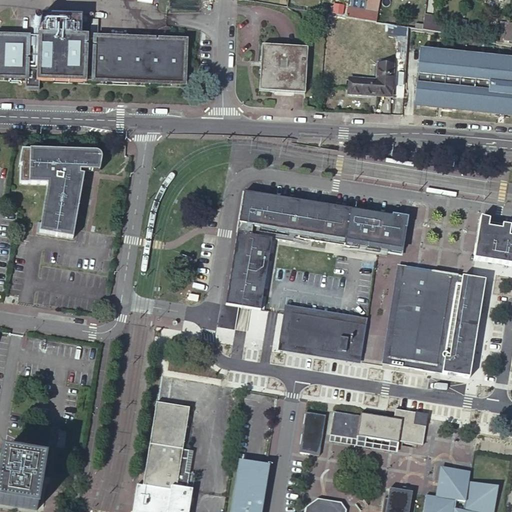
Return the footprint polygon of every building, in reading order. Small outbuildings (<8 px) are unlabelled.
[(348,12),(346,18),(377,23),(381,0),(369,0),(367,13),(348,9),(348,12)] [(341,17),(346,18),(348,12),(337,10),(336,16),(341,17)] [(441,33),(444,34),(445,27),(432,25),(433,18),(425,16),(422,30),(438,33),(441,33)] [(0,33),(0,80),(26,82),(25,85),(25,91),(39,92),(39,85),(39,82),(183,87),(184,74),(185,44),(80,41),(81,24),(40,22),(40,32),(40,35),(28,39),(28,41),(6,40),(6,34),(0,33)] [(438,33),(422,30),(421,39),(440,42),(441,33),(438,33)] [(511,60),(421,50),(415,105),(502,114),(511,115),(511,60)] [(307,54),(265,51),(262,94),(305,96),(307,54)] [(394,58),(379,57),(378,81),(350,79),(349,94),(392,97),(394,58)] [(94,154),(24,151),(21,166),(24,167),(24,169),(23,169),(20,184),(47,187),(41,225),(38,225),(36,235),(73,241),(80,200),(83,177),(79,177),(80,174),(80,172),(93,173),(94,154)] [(245,193),(226,303),(262,309),(274,239),(277,239),(296,242),(296,237),(347,245),(352,209),(245,193)] [(347,245),(347,247),(372,251),(372,250),(377,221),(364,219),(365,211),(352,209),(347,245)] [(365,211),(364,219),(377,221),(378,213),(365,211)] [(378,213),(377,221),(406,225),(408,218),(378,213)] [(401,262),(386,358),(393,364),(394,356),(406,279),(414,219),(408,218),(406,225),(402,255),(401,262)] [(491,220),(482,218),(475,259),(511,265),(511,228),(511,229),(511,227),(504,226),(504,225),(491,222),(491,220)] [(377,221),(372,250),(402,255),(406,225),(377,221)] [(277,239),(274,239),(262,309),(265,309),(277,239)] [(347,247),(346,254),(401,262),(402,255),(372,250),(372,251),(347,247)] [(437,371),(439,372),(455,274),(452,274),(420,269),(406,279),(394,356),(393,364),(437,371)] [(489,281),(455,274),(439,372),(473,378),(489,281)] [(357,323),(369,325),(370,318),(325,311),(295,306),(288,305),(287,313),(281,347),(352,357),(363,359),(364,352),(353,350),(293,341),(298,314),(357,323)] [(261,327),(263,314),(251,312),(250,326),(261,327)] [(298,314),(293,341),(353,350),(357,323),(298,314)] [(353,350),(364,352),(369,325),(357,323),(353,350)] [(138,485),(133,511),(190,511),(194,490),(188,489),(191,474),(186,473),(190,451),(184,451),(191,409),(183,408),(190,371),(165,366),(159,403),(158,403),(144,486),(138,485)] [(413,423),(415,412),(396,409),(395,418),(373,415),(363,413),(363,416),(335,412),(331,435),(359,440),(359,436),(399,442),(400,440),(425,445),(427,425),(413,423)] [(326,415),(306,412),(299,453),(304,453),(320,456),(326,415)] [(427,425),(429,414),(415,412),(413,423),(427,425)] [(331,435),(330,440),(398,452),(399,442),(359,436),(359,440),(331,435)] [(45,463),(4,455),(0,479),(0,504),(38,511),(45,463)] [(241,463),(232,511),(259,511),(264,484),(259,483),(262,467),(241,463)] [(425,502),(423,511),(492,511),(498,485),(470,480),(472,470),(458,468),(452,467),(446,472),(445,476),(439,475),(436,494),(426,493),(425,502)] [(407,511),(411,491),(390,487),(389,497),(385,496),(382,511),(345,511),(346,507),(341,501),(317,497),(305,506),(304,511),(407,511)]
